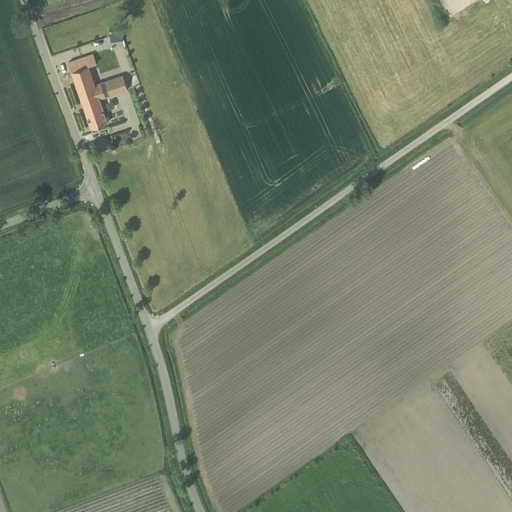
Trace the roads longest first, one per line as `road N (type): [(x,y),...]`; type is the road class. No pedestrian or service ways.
road 1 (unclassified): [(151,332),(511,79)]
road 2 (unclassified): [(95,189),(21,0)]
road 3 (unclassified): [(198,511),(151,332)]
road 4 (unclassified): [(151,332),(95,189)]
